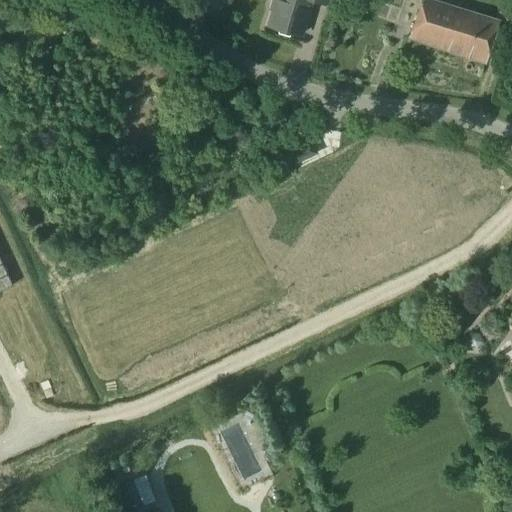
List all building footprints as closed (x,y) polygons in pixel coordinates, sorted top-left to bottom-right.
[(323,0),(270,0),(268,8),(271,11),(266,26),(275,28),(276,32),(286,35),(289,32),(298,35),(308,0),(309,0),(322,4),(323,0)] [(421,0),(408,37),(482,63),(496,22),(427,0),(421,0)] [(511,5),(506,4),(503,15),(511,17),(511,5)] [(319,154),(312,140),(290,150),(296,164),(319,154)] [(0,288),(9,285),(0,265),(0,288)] [(472,333),(467,340),(470,347),(477,348),(482,342),(480,334),(472,333)] [(135,484),(122,489),(130,511),(146,511),(143,505),(135,484)]
